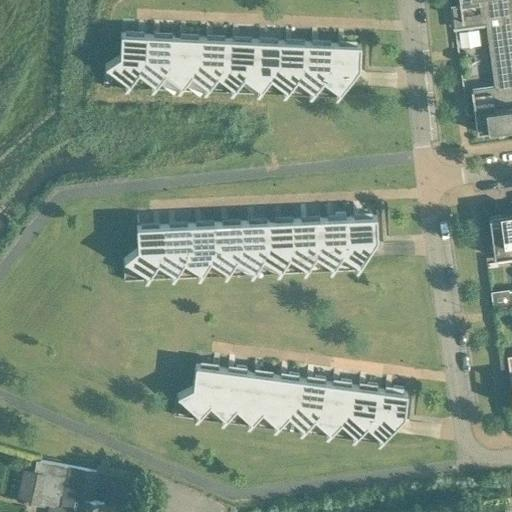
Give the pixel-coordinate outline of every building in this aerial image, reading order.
[(485,23),(482,0),(458,0),(459,6),(451,7),(454,27),(485,23)] [(511,51),(511,0),(482,0),(485,23),(489,54),(511,51)] [(104,64),(103,85),(125,86),(151,87),(177,88),(204,89),(230,91),(257,92),(283,93),(309,94),(337,96),(359,66),(360,43),(333,42),(306,41),(280,39),(253,38),(227,37),(201,36),(174,35),(148,34),(121,32),(120,54),(104,64)] [(511,126),(511,51),(489,54),(494,86),(471,89),(476,131),(511,126)] [(164,224),(136,225),(137,247),(123,258),(124,279),(145,278),(172,277),(198,276),(224,275),(251,274),(277,272),(304,271),(330,270),(357,269),(377,237),(376,214),(348,215),(322,217),(295,218),(269,219),(243,220),(216,222),(190,223),(164,224)] [(511,254),(511,214),(503,215),(488,217),(493,257),(511,254)] [(176,394),(173,415),(195,418),(221,421),(247,424),(273,428),(299,431),(325,435),(352,438),(379,442),(404,414),(407,391),(380,388),(353,384),(327,381),(301,377),(275,374),(249,371),(223,367),(195,364),(193,385),(176,394)] [(24,471),(18,500),(44,505),(46,498),(63,501),(60,511),(103,511),(105,500),(83,496),(85,481),(77,479),(79,466),(67,464),(40,459),(37,473),(24,471)]
